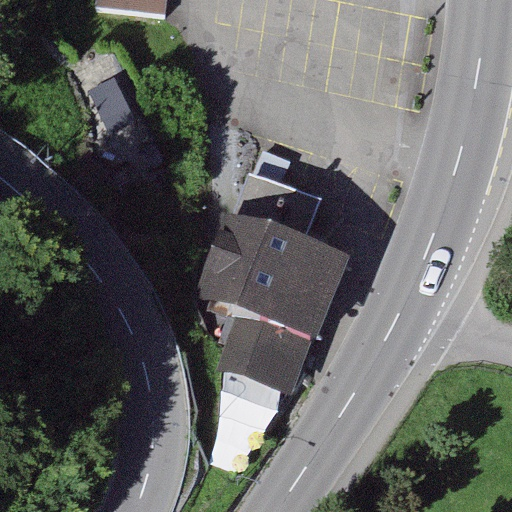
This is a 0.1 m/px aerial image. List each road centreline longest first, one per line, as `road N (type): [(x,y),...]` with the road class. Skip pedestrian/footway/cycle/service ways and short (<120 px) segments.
road 1 (tertiary): [(486,0),(466,136),(426,260),(278,511)]
road 2 (tertiary): [(135,511),(157,442),(147,368),(130,323),(94,268),(0,179)]
